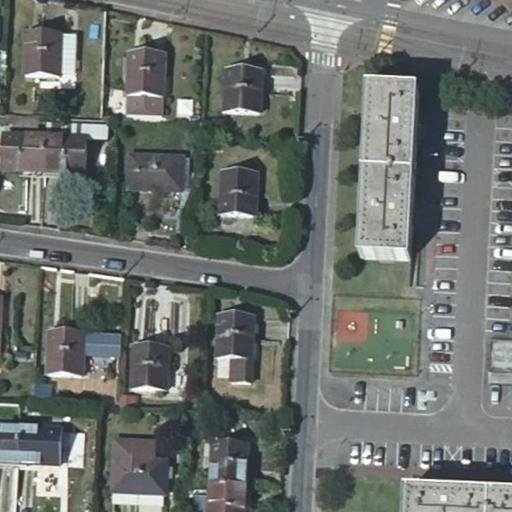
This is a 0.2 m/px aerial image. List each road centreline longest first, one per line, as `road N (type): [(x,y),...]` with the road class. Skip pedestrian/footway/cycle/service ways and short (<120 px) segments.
road 1 (residential): [(0,235),(316,278)]
road 2 (residential): [(316,278),(333,4)]
road 3 (residential): [(303,511),(316,278)]
road 4 (residential): [(333,4),(511,42)]
